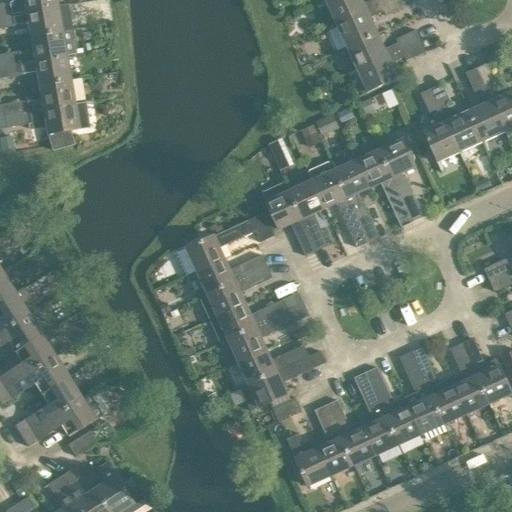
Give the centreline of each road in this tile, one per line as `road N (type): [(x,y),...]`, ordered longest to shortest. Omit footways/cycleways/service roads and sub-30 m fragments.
road 1 (residential): [(435,232),(316,283),(349,357),(467,308)]
road 2 (residential): [(511,457),(386,511)]
